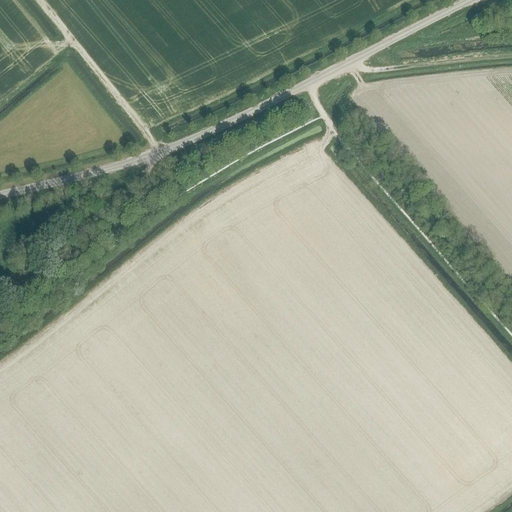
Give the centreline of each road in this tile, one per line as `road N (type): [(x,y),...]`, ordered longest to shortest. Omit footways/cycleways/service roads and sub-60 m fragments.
road 1 (unclassified): [(148,156),(469,0)]
road 2 (unclassified): [(0,290),(141,176),(148,156)]
road 3 (track): [(351,60),(365,72),(511,56)]
road 4 (unclassified): [(0,195),(148,156)]
